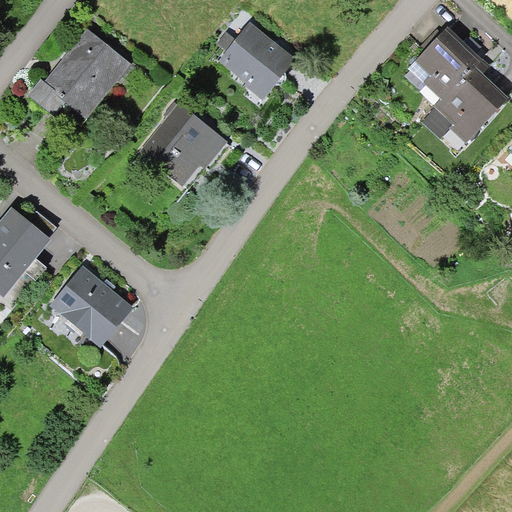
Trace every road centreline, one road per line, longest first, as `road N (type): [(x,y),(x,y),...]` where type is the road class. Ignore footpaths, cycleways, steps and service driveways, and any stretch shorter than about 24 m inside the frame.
road 1 (residential): [(421,0),(181,303)]
road 2 (residential): [(181,303),(40,511)]
road 3 (residential): [(0,154),(181,303)]
